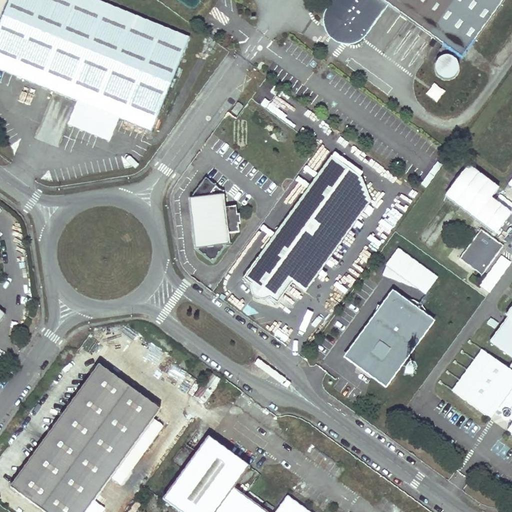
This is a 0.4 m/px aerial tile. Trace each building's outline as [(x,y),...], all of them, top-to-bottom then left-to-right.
[(189,39),(95,0),(9,0),(0,22),(0,69),(53,92),(64,97),(76,102),(151,133),(189,39)] [(506,0),(342,0),(328,20),(351,37),(363,20),(369,24),(385,2),(386,0),(395,0),(449,39),(444,46),(463,60),(506,0)] [(437,41),(444,46),(449,39),(395,0),(386,0),(385,2),(389,6),(437,41)] [(434,65),(446,83),(462,72),(450,54),(434,65)] [(434,83),(426,94),(437,102),(445,91),(434,83)] [(237,102),(231,110),(236,114),(242,105),(237,102)] [(288,280),(363,180),(333,157),(243,278),(251,284),(250,287),(251,290),(252,293),(254,296),(257,298),(259,299),(263,299),(266,299),(269,298),(277,304),(292,283),(288,280)] [(226,245),(229,244),(228,234),(239,232),(237,224),(240,224),(239,215),(236,215),(226,216),(225,208),(223,193),(205,178),(190,198),(196,249),(213,263),(226,245)] [(372,202),(363,180),(288,280),(292,283),(304,292),(372,202)] [(497,204),(511,214),(511,202),(503,196),(497,204)] [(225,208),(226,216),(236,215),(235,207),(225,208)] [(431,247),(451,216),(439,208),(419,240),(431,247)] [(459,259),(482,276),(503,245),(481,229),(459,259)] [(396,250),(383,273),(426,297),(439,275),(396,250)] [(501,255),(479,287),(489,293),(511,262),(501,255)] [(332,312),(341,299),(332,293),(322,306),(332,312)] [(382,369),(386,376),(426,321),(420,316),(423,312),(418,305),(410,300),(401,299),(393,301),(386,310),(382,308),(380,307),(375,318),(366,337),(357,348),(380,366),(382,369)] [(511,307),(506,315),(510,318),(493,342),(511,357),(511,368),(510,371),(484,352),(453,392),(490,420),(497,410),(500,413),(500,414),(500,416),(501,418),(505,421),(508,421),(509,419),(511,421),(511,425),(507,433),(511,436),(511,307)] [(250,317),(265,327),(271,319),(255,309),(250,317)] [(103,359),(10,479),(53,511),(80,511),(163,406),(103,359)] [(210,374),(203,391),(213,395),(220,378),(210,374)] [(457,408),(462,400),(450,391),(458,380),(449,374),(447,378),(451,381),(449,384),(441,379),(432,391),(457,408)] [(210,441),(167,502),(179,511),(306,511),(289,499),(279,511),(262,511),(260,511),(264,506),(250,496),(246,501),(234,492),(250,471),(247,469),(231,457),(210,441)] [(240,445),(231,457),(247,469),(256,457),(240,445)]
